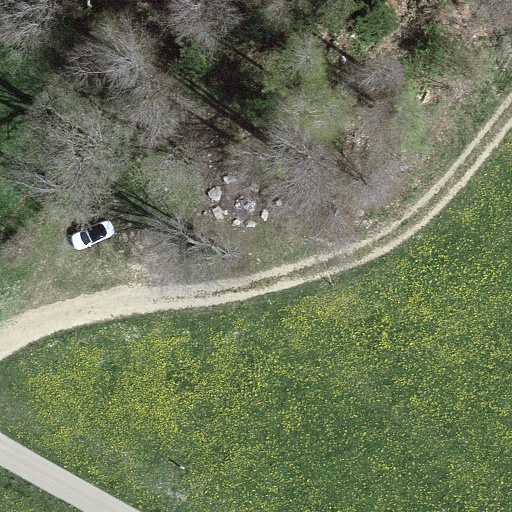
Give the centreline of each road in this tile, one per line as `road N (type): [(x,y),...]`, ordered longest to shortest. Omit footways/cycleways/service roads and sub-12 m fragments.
road 1 (track): [(511,121),(449,205),(313,283),(43,332),(0,369)]
road 2 (unclassified): [(122,511),(0,449)]
